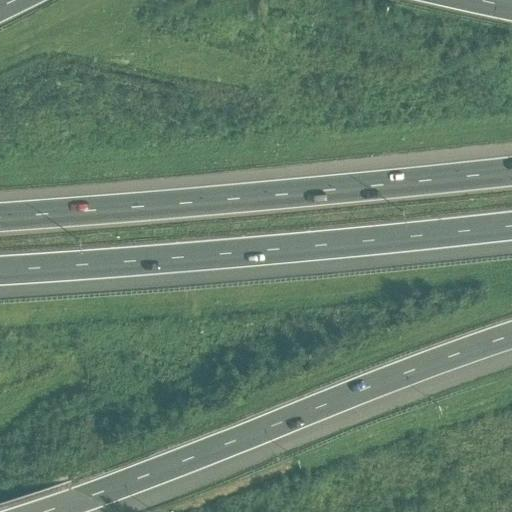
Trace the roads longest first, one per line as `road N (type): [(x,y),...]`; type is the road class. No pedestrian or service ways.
road 1 (motorway): [(511,171),(0,216)]
road 2 (motorway): [(0,269),(511,226)]
road 3 (motorway): [(39,511),(511,334)]
